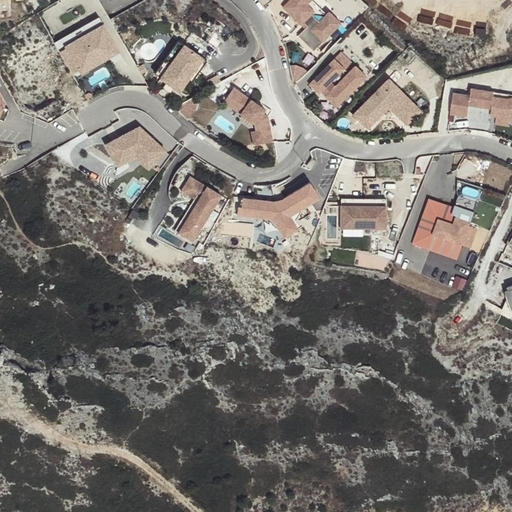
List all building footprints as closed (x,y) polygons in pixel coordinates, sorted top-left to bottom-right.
[(175,0),(185,9),(193,0),(175,0)] [(310,0),(289,0),(283,7),(301,25),(304,22),(308,26),(298,36),(306,43),(309,40),(317,47),(341,23),(329,12),(324,16),(316,9),(314,11),(307,3),(310,0)] [(59,49),(104,24),(100,17),(56,43),(59,49)] [(78,66),(116,44),(104,24),(59,49),(71,70),(78,66)] [(161,81),(183,47),(176,43),(155,77),(161,81)] [(82,73),(120,52),(116,44),(78,66),(82,73)] [(201,71),(206,61),(183,47),(161,81),(181,93),(189,81),(181,76),(183,72),(181,71),(186,62),(201,71)] [(349,73),(334,59),(310,84),(319,93),(324,88),(329,93),(326,96),(334,104),(338,101),(340,103),(366,76),(356,66),(349,73)] [(193,83),(201,71),(186,62),(181,71),(183,72),(181,76),(189,81),(193,83)] [(388,79),(353,115),(368,129),(389,107),(407,125),(421,110),(388,79)] [(236,88),(226,102),(256,125),(257,131),(258,140),(271,138),(269,118),(264,114),(259,110),(261,107),(236,88)] [(494,93),(472,89),(471,96),(454,93),(450,114),(467,117),(469,107),(491,111),(497,112),(496,118),(508,120),(511,118),(511,99),(506,101),(493,98),(494,93)] [(511,96),(494,93),(493,98),(506,101),(511,99),(511,96)] [(4,107),(0,117),(0,118),(5,121),(10,109),(4,107)] [(138,128),(102,146),(119,167),(136,160),(148,171),(168,153),(138,128)] [(257,131),(252,132),(253,145),(272,143),(271,138),(258,140),(257,131)] [(311,169),(317,161),(312,158),(307,166),(311,169)] [(206,185),(189,176),(182,188),(199,198),(206,185)] [(319,197),(309,183),(282,200),(274,202),(243,199),(241,216),(272,220),(283,238),(297,230),(293,224),(289,217),(302,208),(319,197)] [(221,194),(206,185),(199,198),(179,233),(194,241),(221,194)] [(429,200),(413,245),(457,261),(470,224),(451,216),(454,209),(429,200)] [(341,206),(341,228),(386,228),(386,206),(341,206)] [(289,217),(293,224),(294,222),(295,221),(297,219),(298,216),(300,213),(301,211),(301,210),(302,209),(302,208),(289,217)]
